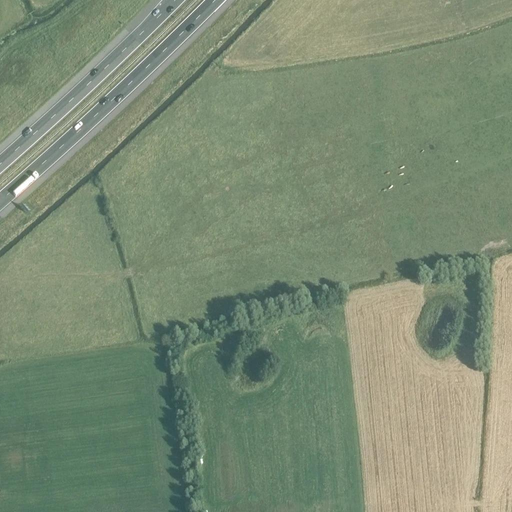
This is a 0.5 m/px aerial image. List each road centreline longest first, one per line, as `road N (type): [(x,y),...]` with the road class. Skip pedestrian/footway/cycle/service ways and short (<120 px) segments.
road 1 (motorway): [(0,200),(215,0)]
road 2 (motorway): [(176,0),(0,163)]
